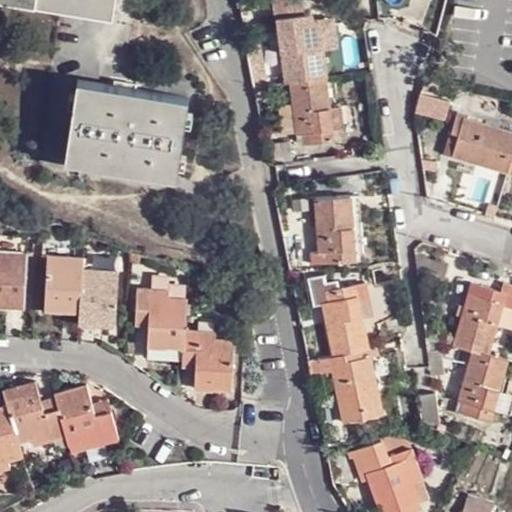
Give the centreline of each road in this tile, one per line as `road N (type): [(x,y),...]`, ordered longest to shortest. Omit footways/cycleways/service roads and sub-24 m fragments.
road 1 (residential): [(297,439),(293,351),(218,0)]
road 2 (residential): [(297,439),(191,422),(94,359),(0,351)]
road 3 (residential): [(417,216),(398,108),(403,41)]
road 4 (unknown): [(262,202),(352,189),(411,202)]
road 5 (residential): [(419,354),(405,239),(417,216)]
